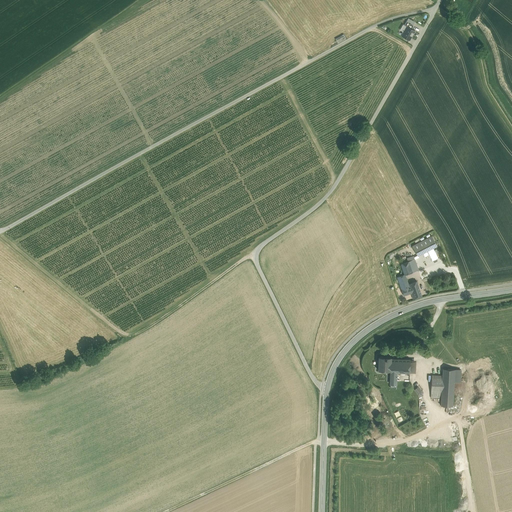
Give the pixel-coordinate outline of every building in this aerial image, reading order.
[(411,28),(407,26),(402,35),(409,40),(411,36),(412,37),(415,31),(411,28)] [(336,39),(339,44),(346,39),(343,34),(336,39)] [(432,237),(413,246),(418,255),(436,245),(432,237)] [(409,261),(401,264),(405,275),(414,272),(413,269),(410,261),(409,261)] [(404,281),(403,278),(398,280),(401,290),(409,287),(408,283),(407,280),(404,281)] [(417,281),(410,284),(409,282),(408,283),(409,287),(411,294),(413,299),(422,296),(417,281)] [(409,287),(401,290),(404,296),(411,294),(409,287)] [(391,357),(379,357),(378,370),(390,371),(391,371),(391,359),(391,357)] [(410,359),(391,359),(391,371),(390,371),(390,373),(397,373),(410,373),(410,359)] [(455,369),(443,369),(442,382),(441,398),(441,405),(453,406),(455,369)] [(442,382),(431,382),(431,397),(441,398),(442,382)]
